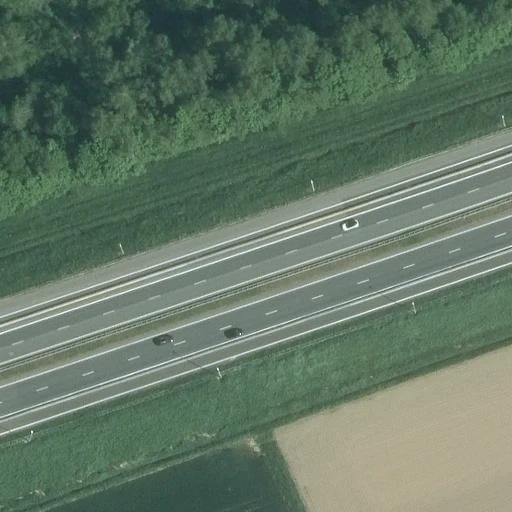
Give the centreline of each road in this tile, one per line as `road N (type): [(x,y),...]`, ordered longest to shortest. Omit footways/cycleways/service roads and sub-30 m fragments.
road 1 (motorway): [(0,401),(511,229)]
road 2 (motorway): [(511,175),(0,347)]
